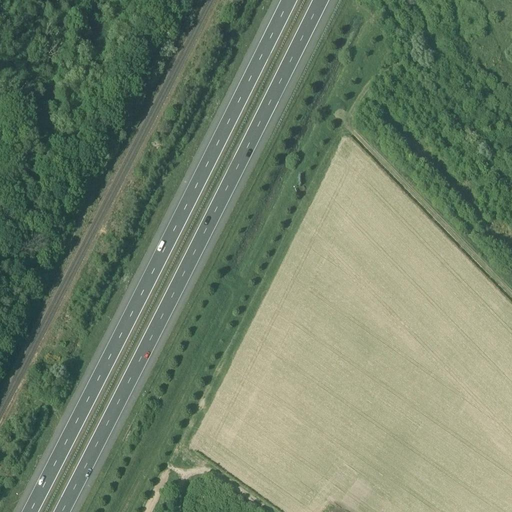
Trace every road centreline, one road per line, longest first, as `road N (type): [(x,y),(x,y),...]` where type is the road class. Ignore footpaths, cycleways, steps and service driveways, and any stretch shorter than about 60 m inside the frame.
road 1 (motorway): [(289,0),(29,511)]
road 2 (motorway): [(61,511),(320,0)]
road 3 (track): [(511,296),(348,127)]
road 4 (track): [(179,511),(183,475),(211,469),(272,511)]
